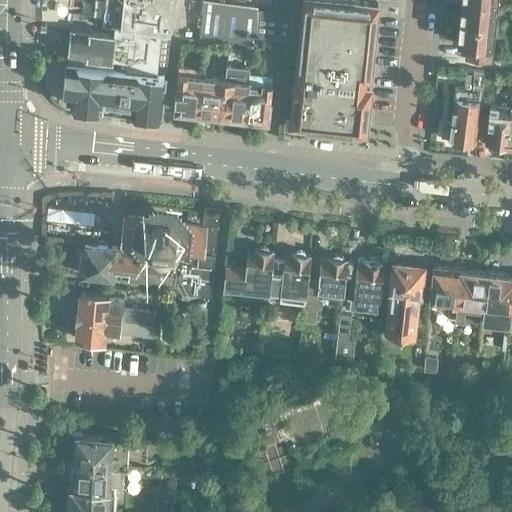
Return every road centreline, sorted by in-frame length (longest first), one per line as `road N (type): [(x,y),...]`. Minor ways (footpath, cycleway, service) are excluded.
road 1 (unclassified): [(401,185),(0,148)]
road 2 (residential): [(401,185),(420,0)]
road 3 (secondary): [(0,370),(0,197)]
road 4 (secondary): [(0,148),(0,20)]
